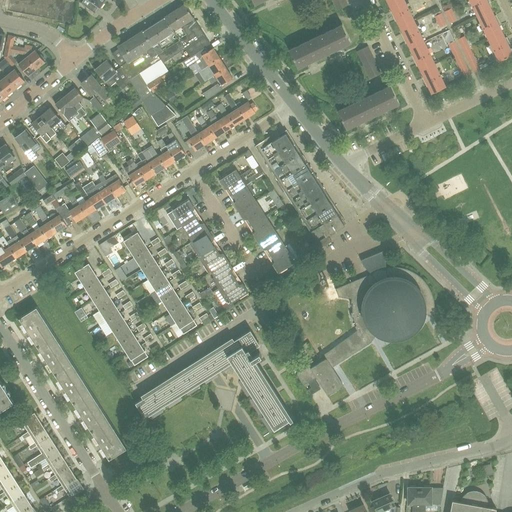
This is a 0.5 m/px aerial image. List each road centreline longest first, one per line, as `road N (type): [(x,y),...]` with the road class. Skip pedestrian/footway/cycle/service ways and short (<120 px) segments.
road 1 (unclassified): [(179,511),(487,342)]
road 2 (residential): [(296,511),(374,476),(511,440)]
road 3 (residential): [(192,171),(0,289)]
road 4 (residential): [(0,325),(106,491)]
road 5 (tertiary): [(499,301),(369,191)]
road 6 (tertiary): [(369,191),(483,314)]
road 7 (residential): [(425,125),(365,0)]
road 8 (tertiary): [(295,105),(211,0)]
road 9 (residential): [(295,105),(192,171)]
